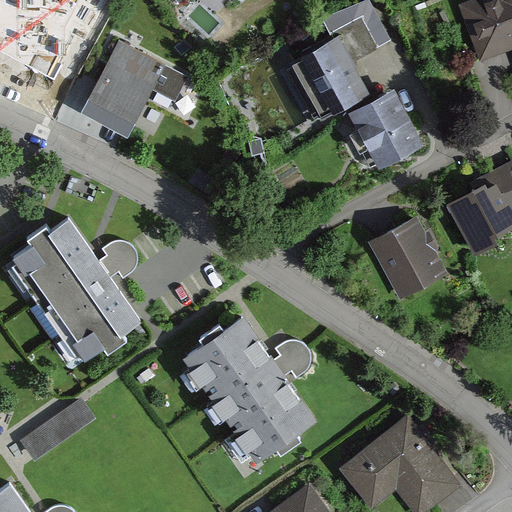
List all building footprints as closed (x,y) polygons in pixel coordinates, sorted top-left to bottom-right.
[(40,0),(0,0),(0,38),(15,46),(40,0)] [(227,0),(209,0),(220,9),(227,0)] [(511,0),(474,0),(456,6),(474,56),(507,44),(511,59),(511,0)] [(328,39),(286,62),(316,115),(357,92),(328,39)] [(158,70),(116,45),(82,102),(124,127),(158,70)] [(386,88),(343,111),(371,164),(415,141),(386,88)] [(511,172),(444,204),(469,255),(511,235),(511,172)] [(136,316),(68,211),(7,250),(75,356),(136,316)] [(409,219),(369,240),(399,295),(439,273),(409,219)] [(305,421),(237,315),(176,355),(244,460),(305,421)] [(410,424),(344,470),(367,502),(391,485),(410,511),(417,511),(454,486),(410,424)] [(29,511),(12,485),(0,493),(0,511),(29,511)] [(322,511),(306,488),(271,511),(322,511)]
